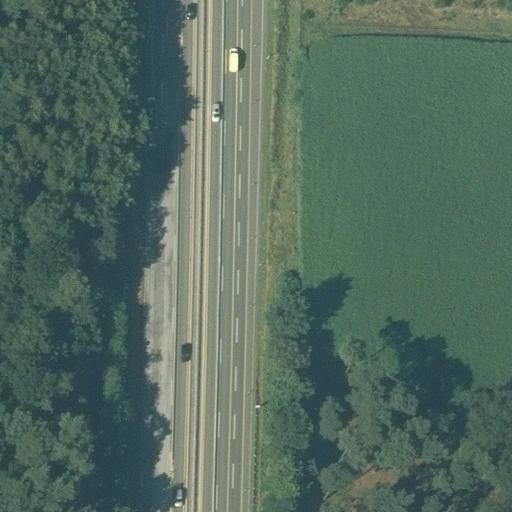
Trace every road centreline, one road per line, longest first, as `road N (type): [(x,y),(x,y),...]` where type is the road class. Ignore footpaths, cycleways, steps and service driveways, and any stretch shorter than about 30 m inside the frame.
road 1 (motorway): [(213,511),(225,0)]
road 2 (motorway): [(173,0),(169,511)]
